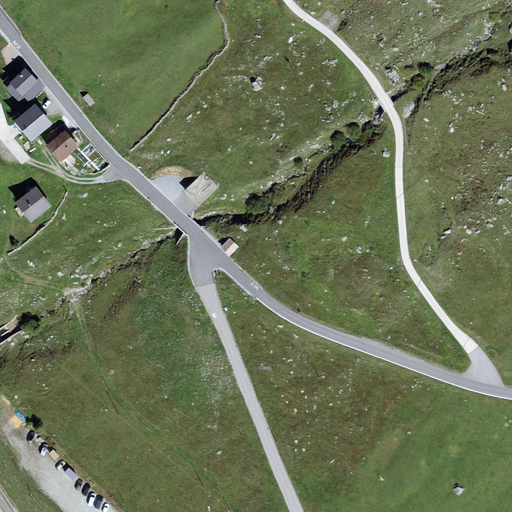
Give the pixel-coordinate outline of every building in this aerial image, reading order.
[(10,83),(6,87),(23,106),(28,101),(29,102),(44,88),(24,67),(9,82),(10,83)] [(95,102),(88,94),(83,98),(90,106),(95,102)] [(35,103),(14,120),(31,140),(52,123),(35,103)] [(43,140),(60,162),(79,146),(62,125),(43,140)] [(218,187),(203,172),(184,191),(199,206),(218,187)] [(36,186),(15,202),(31,221),(51,206),(36,186)] [(229,239),(221,248),(230,257),(239,247),(229,239)]
